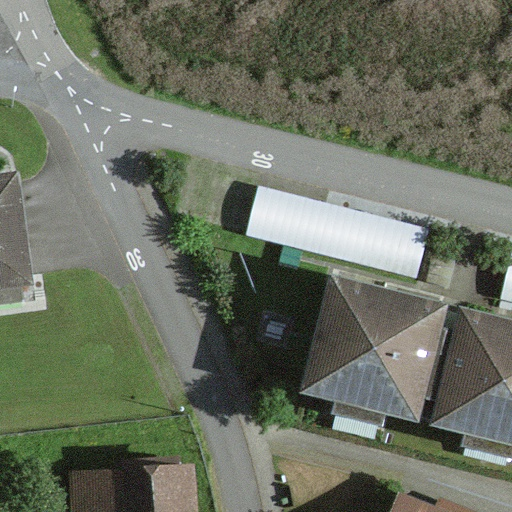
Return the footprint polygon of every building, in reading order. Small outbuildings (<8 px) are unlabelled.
[(32,184),(0,188),(0,303),(49,296),(32,184)] [(261,196),(255,248),(428,271),(435,219),(261,196)] [(511,305),(335,261),(309,368),(511,418),(511,305)] [(206,511),(207,472),(82,470),(81,511),(206,511)] [(447,511),(400,493),(393,511),(447,511)]
